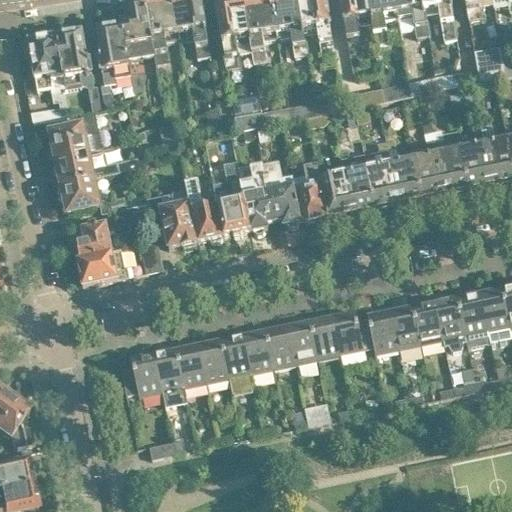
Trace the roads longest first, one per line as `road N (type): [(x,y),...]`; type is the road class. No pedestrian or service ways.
road 1 (residential): [(511,238),(51,333)]
road 2 (residential): [(0,84),(51,333)]
road 3 (residential): [(92,511),(51,333)]
